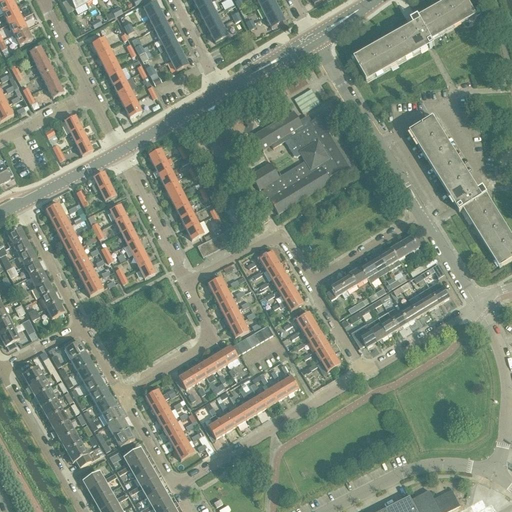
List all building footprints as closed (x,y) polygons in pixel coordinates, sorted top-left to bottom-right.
[(0,11),(2,16),(15,10),(10,0),(7,0),(0,3),(0,11)] [(68,0),(75,11),(85,6),(82,0),(68,0)] [(198,11),(211,5),(208,0),(192,0),(198,11)] [(255,0),(260,9),(274,2),(272,0),(255,0)] [(414,27),(355,61),(356,64),(367,83),(421,53),(427,49),(426,47),(428,46),(429,48),(430,49),(433,47),(434,48),(434,47),(431,41),(475,16),(476,19),(484,14),(476,0),(473,0),(468,3),(466,0),(452,0),(418,19),(411,23),(414,27)] [(274,2),(260,9),(264,15),(266,19),(266,20),(279,13),(274,2)] [(214,3),(211,5),(198,11),(204,23),(216,16),(214,11),(217,9),(214,3)] [(155,4),(143,10),(148,21),(161,15),(155,4)] [(8,27),(21,21),(15,10),(2,16),(8,27)] [(279,13),(266,20),(271,30),(285,24),(279,13)] [(154,32),(166,25),(161,15),(148,21),(154,32)] [(209,34),(222,27),(216,16),(204,23),(209,34)] [(13,38),(26,32),(21,21),(8,27),(13,38)] [(166,25),(154,32),(159,42),(172,36),(166,25)] [(215,45),(228,39),(222,27),(209,34),(215,45)] [(138,40),(136,38),(132,29),(126,33),(128,36),(127,36),(131,43),(138,40)] [(19,49),(32,43),(26,32),(13,38),(19,49)] [(165,53),(177,46),(172,36),(159,42),(165,53)] [(137,54),(143,51),(138,40),(131,43),(134,50),(135,50),(137,54)] [(103,41),(92,47),(97,57),(109,51),(103,41)] [(177,46),(165,53),(170,63),(183,57),(177,46)] [(35,67),(45,61),(40,50),(29,55),(35,67)] [(109,51),(97,57),(103,68),(114,62),(109,51)] [(142,65),(148,61),(144,54),(145,54),(143,51),(137,54),(138,57),(142,65)] [(183,57),(170,63),(176,74),(188,68),(183,57)] [(41,78),(51,73),(45,61),(35,67),(41,78)] [(108,79),(120,73),(114,62),(103,68),(108,79)] [(15,77),(20,75),(16,67),(11,70),(15,77)] [(47,90),(57,84),(51,73),(41,78),(47,90)] [(114,89),(125,83),(120,73),(108,79),(114,89)] [(144,74),(140,76),(142,81),(142,80),(143,82),(142,83),(144,87),(149,84),(146,79),(146,78),(144,74)] [(18,84),(23,81),(20,75),(15,77),(18,84)] [(0,81),(2,85),(9,81),(12,80),(10,76),(7,77),(0,80),(0,81)] [(9,81),(12,88),(5,92),(7,95),(14,92),(17,90),(12,80),(9,81)] [(130,94),(127,88),(125,83),(114,89),(119,100),(130,94)] [(53,101),(63,96),(57,84),(47,90),(53,101)] [(26,100),(31,98),(27,90),(22,92),(26,100)] [(311,91),(294,101),(303,116),(320,105),(311,91)] [(136,105),(133,99),(137,96),(135,92),(130,94),(119,100),(124,110),(136,105)] [(30,106),(35,104),(31,98),(26,100),(30,106)] [(136,105),(124,110),(130,121),(141,115),(136,105)] [(7,108),(0,111),(0,125),(13,119),(12,118),(10,114),(7,108)] [(259,192),(262,190),(278,217),(331,185),(328,179),(340,172),(343,176),(358,167),(326,114),(311,123),(307,117),(299,123),(293,114),(253,138),(262,151),(270,146),(273,150),(285,143),(294,158),(297,159),(301,157),(308,168),(304,171),(301,166),(279,180),(270,165),(269,165),(270,167),(251,178),(250,177),(249,177),(259,194),(260,193),(259,192)] [(69,136),(80,130),(74,119),(64,124),(69,136)] [(502,268),(502,269),(511,262),(511,237),(487,198),(488,198),(484,191),(483,190),(479,193),(478,193),(467,175),(440,131),(433,120),(431,122),(412,134),(413,134),(432,165),(434,168),(457,205),(458,207),(459,206),(460,208),(457,210),(459,213),(459,214),(462,213),(462,214),(466,211),(501,267),(502,268)] [(75,147),(86,142),(80,130),(69,136),(75,147)] [(52,138),(55,136),(52,132),(45,135),(50,146),(55,143),(52,138)] [(81,159),(92,154),(86,142),(75,147),(81,159)] [(56,157),(61,155),(55,143),(50,146),(56,157)] [(167,157),(164,159),(160,152),(149,158),(154,169),(170,161),(167,157)] [(60,164),(65,162),(61,155),(56,157),(60,164)] [(160,179),(171,174),(168,167),(172,165),(170,161),(154,169),(160,179)] [(2,168),(0,169),(0,187),(10,182),(9,180),(13,177),(8,169),(4,171),(2,168)] [(179,177),(174,179),(171,174),(160,179),(165,190),(177,184),(176,184),(181,181),(179,177)] [(99,192),(109,187),(103,175),(93,181),(95,186),(91,188),(94,194),(98,192),(97,191),(98,191),(99,192)] [(170,201),(182,195),(177,184),(165,190),(170,201)] [(115,199),(109,187),(99,192),(105,204),(115,199)] [(80,202),(85,199),(81,192),(76,195),(80,202)] [(187,205),(182,195),(170,201),(176,211),(187,205)] [(88,207),(85,199),(80,202),(83,209),(88,207)] [(193,216),(189,209),(194,207),(192,202),(187,205),(176,211),(181,222),(193,216)] [(50,224),(64,217),(58,206),(45,213),(50,224)] [(120,208),(109,213),(115,225),(126,219),(120,208)] [(187,232),(198,226),(193,216),(181,222),(187,232)] [(56,235),(69,228),(64,217),(50,224),(56,235)] [(121,236),(132,231),(126,219),(115,225),(121,236)] [(95,235),(100,232),(97,225),(91,228),(95,235)] [(198,226),(187,232),(192,243),(204,237),(198,226)] [(62,246),(75,239),(69,228),(56,235),(62,246)] [(13,248),(25,241),(20,230),(7,237),(10,243),(7,245),(9,250),(13,248)] [(127,248),(137,243),(132,231),(121,236),(127,248)] [(100,232),(95,235),(98,242),(104,239),(100,232)] [(207,245),(209,244),(214,241),(216,240),(213,234),(204,239),(207,245)] [(220,238),(226,249),(231,246),(226,235),(220,238)] [(220,252),(226,249),(220,238),(216,240),(214,241),(220,252)] [(403,245),(409,256),(426,246),(421,238),(415,242),(413,239),(403,245)] [(67,257),(80,250),(75,239),(62,246),(67,257)] [(25,241),(13,248),(18,258),(31,252),(25,241)] [(214,255),(220,252),(214,241),(209,244),(214,255)] [(133,259),(143,254),(137,243),(127,248),(133,259)] [(209,258),(214,255),(209,244),(207,245),(203,247),(209,258)] [(399,262),(409,256),(403,245),(392,251),(399,262)] [(203,260),(209,258),(203,247),(198,249),(203,260)] [(104,259),(110,256),(106,249),(101,252),(104,259)] [(73,267),(86,261),(80,250),(67,257),(73,267)] [(401,266),(399,262),(392,251),(382,257),(389,269),(388,269),(391,273),(401,266)] [(24,269),(36,263),(31,252),(18,258),(24,269)] [(139,271),(149,266),(143,254),(133,259),(139,271)] [(265,273),(279,265),(272,254),(259,263),(265,273)] [(108,266),(113,263),(110,256),(104,259),(108,266)] [(382,257),(372,264),(381,279),(391,273),(388,269),(389,269),(382,257)] [(78,278),(92,271),(86,261),(73,267),(78,278)] [(29,279),(42,273),(36,263),(24,269),(29,279)] [(372,264),(361,270),(368,281),(371,286),(381,279),(372,264)] [(271,283),(285,275),(279,265),(265,273),(271,283)] [(149,266),(139,271),(145,282),(155,277),(149,266)] [(420,274),(427,270),(425,266),(418,270),(420,274)] [(438,266),(432,270),(434,272),(439,280),(440,282),(440,281),(445,278),(444,277),(442,272),(438,266)] [(9,277),(16,273),(14,268),(6,272),(9,277)] [(119,281),(124,278),(120,270),(115,273),(119,281)] [(358,287),(368,281),(361,270),(351,276),(358,287)] [(413,279),(420,274),(418,270),(413,272),(410,274),(413,279)] [(84,289),(97,282),(92,271),(78,278),(84,289)] [(424,281),(431,276),(429,272),(421,276),(424,281)] [(35,290),(47,284),(42,273),(29,279),(35,290)] [(278,294),(291,286),(285,275),(271,283),(278,294)] [(347,294),(358,287),(351,276),(341,282),(347,294)] [(416,285),(424,281),(421,276),(414,281),(416,285)] [(123,287),(128,284),(124,278),(119,281),(123,287)] [(400,287),(407,282),(404,278),(397,282),(400,287)] [(221,280),(207,287),(213,298),(226,291),(226,290),(221,280)] [(97,282),(84,289),(89,300),(103,293),(97,282)] [(350,298),(347,294),(341,282),(330,289),(332,292),(326,295),(331,303),(342,296),(345,301),(350,298)] [(392,291),(400,287),(397,282),(389,287),(392,291)] [(40,301),(53,294),(47,284),(35,290),(40,301)] [(404,293),(411,289),(408,284),(401,289),(404,293)] [(434,287),(430,290),(439,306),(450,300),(443,289),(440,284),(434,288),(434,287)] [(284,304),(298,296),(291,286),(278,294),(283,304),(284,304)] [(396,298),(404,293),(401,289),(393,293),(396,298)] [(20,298),(27,294),(25,290),(17,293),(20,298)] [(379,299),(386,295),(383,290),(376,295),(379,299)] [(429,312),(439,306),(430,290),(419,296),(429,312)] [(226,291),(213,298),(218,309),(232,302),(229,297),(226,291)] [(53,294),(40,301),(45,311),(58,304),(53,294)] [(272,294),(265,298),(268,302),(274,298),(272,294)] [(371,304),(379,299),(376,295),(369,299),(371,304)] [(281,311),(286,308),(290,315),(304,307),(298,296),(284,304),(283,304),(279,306),(278,305),(271,309),(274,312),(280,309),(281,311)] [(419,296),(409,302),(419,318),(429,312),(419,296)] [(383,306),(390,301),(387,297),(380,301),(383,306)] [(358,312),(369,306),(366,301),(355,307),(358,312)] [(372,312),(383,306),(380,301),(370,307),(372,312)] [(232,302),(218,309),(224,320),(237,313),(232,302)] [(409,304),(400,310),(408,325),(419,318),(409,302),(409,304)] [(58,304),(45,311),(51,322),(64,316),(58,304)] [(351,316),(358,312),(355,307),(348,312),(351,316)] [(362,318),(372,312),(370,307),(359,314),(362,318)] [(394,312),(388,315),(398,331),(405,327),(408,325),(400,310),(399,310),(401,314),(397,317),(394,312)] [(237,313),(224,320),(229,331),(243,324),(240,318),(237,313)] [(363,319),(362,318),(359,314),(349,320),(352,326),(363,319)] [(302,334),(315,326),(309,315),(291,326),(289,325),(283,328),(286,332),(292,328),(293,331),(298,328),(302,334)] [(388,315),(378,321),(388,337),(398,331),(388,315)] [(0,322),(0,337),(13,331),(7,319),(0,322)] [(368,327),(367,327),(377,344),(388,337),(378,321),(368,328),(368,327)] [(28,337),(35,334),(28,322),(22,325),(28,337)] [(243,324),(229,331),(235,342),(249,335),(243,324)] [(321,336),(315,326),(302,334),(308,344),(321,336)] [(367,327),(352,337),(360,350),(365,347),(367,350),(377,344),(367,327)] [(268,328),(263,331),(269,340),(273,337),(268,328)] [(13,331),(0,337),(0,339),(5,349),(6,348),(9,353),(16,349),(14,345),(19,342),(13,331)] [(263,331),(259,333),(264,343),(269,340),(263,331)] [(259,333),(254,336),(260,345),(264,343),(259,333)] [(254,336),(250,339),(256,348),(260,345),(254,336)] [(314,354),(328,346),(321,336),(308,344),(314,354)] [(250,339),(245,341),(251,351),(256,348),(250,339)] [(78,344),(76,345),(73,340),(64,346),(66,351),(64,352),(70,363),(84,355),(78,344)] [(245,341),(241,344),(247,354),(251,351),(245,341)] [(241,344),(236,347),(242,356),(247,354),(241,344)] [(320,365),(334,357),(328,346),(314,354),(320,365)] [(230,349),(220,355),(227,368),(229,371),(233,368),(232,365),(238,361),(237,360),(241,357),(242,356),(236,347),(231,350),(230,349)] [(76,374),(90,365),(84,355),(70,363),(76,374)] [(220,355),(209,361),(217,374),(227,368),(220,355)] [(55,357),(51,359),(57,370),(62,368),(55,357)] [(334,357),(320,365),(327,375),(340,367),(334,357)] [(52,376),(56,373),(48,360),(43,363),(50,376),(52,375),(52,376)] [(209,361),(199,368),(207,381),(209,385),(210,385),(212,384),(215,382),(212,377),(217,374),(209,361)] [(82,385),(97,376),(90,365),(76,374),(82,385)] [(311,373),(317,369),(314,365),(300,374),(303,378),(311,373)] [(199,368),(188,374),(196,387),(199,385),(207,381),(199,368)] [(29,389),(44,380),(37,369),(22,378),(29,389)] [(64,381),(68,379),(63,370),(59,372),(64,381)] [(232,380),(236,377),(232,371),(228,373),(232,380)] [(57,384),(61,382),(56,373),(52,376),(57,384)] [(188,374),(178,380),(184,390),(186,393),(189,391),(196,387),(188,374)] [(88,395),(103,387),(97,376),(82,385),(88,395)] [(69,390),(73,388),(68,379),(64,381),(69,390)] [(265,394),(259,398),(267,411),(278,405),(270,391),(267,386),(268,386),(264,379),(260,381),(264,388),(262,389),(265,394)] [(291,379),(280,385),(288,399),(299,392),(291,379)] [(35,400),(50,392),(44,380),(29,389),(35,400)] [(63,395),(67,393),(62,384),(58,386),(63,395)] [(270,391),(278,405),(288,399),(280,385),(276,388),(270,391)] [(95,406),(109,398),(103,387),(88,395),(95,406)] [(76,403),(80,400),(75,391),(71,394),(76,403)] [(150,411),(164,403),(169,400),(169,401),(176,398),(172,391),(161,398),(158,392),(144,400),(150,411)] [(41,411),(56,403),(50,392),(35,400),(41,411)] [(69,406),(73,404),(68,395),(64,397),(69,406)] [(101,417),(115,409),(109,398),(95,406),(101,417)] [(259,398),(249,404),(257,417),(267,411),(259,398)] [(227,411),(223,404),(219,399),(215,401),(219,406),(223,413),(227,411)] [(81,412),(85,409),(80,400),(76,403),(81,412)] [(48,422),(63,414),(56,403),(41,411),(48,422)] [(156,421),(170,413),(164,403),(150,411),(156,421)] [(239,410),(238,410),(246,424),(257,417),(249,404),(239,410)] [(209,405),(205,407),(212,419),(209,421),(212,426),(207,429),(215,443),(226,436),(218,423),(215,417),(216,416),(209,405)] [(75,417),(79,415),(74,406),(70,408),(75,417)] [(107,428),(121,420),(115,409),(101,417),(107,428)] [(238,410),(228,417),(236,430),(246,424),(238,410)] [(88,425),(93,422),(87,413),(83,415),(88,425)] [(163,432),(176,424),(170,413),(156,421),(163,432)] [(54,433),(69,425),(63,414),(48,422),(54,433)] [(82,428),(86,425),(80,417),(77,419),(82,428)] [(218,423),(226,436),(236,430),(228,417),(218,423)] [(113,439),(128,430),(121,420),(107,428),(113,439)] [(93,433),(98,431),(93,422),(88,425),(93,433)] [(169,442),(182,434),(176,424),(163,432),(169,442)] [(60,444),(75,435),(69,425),(54,433),(60,444)] [(88,439),(92,436),(87,428),(83,430),(88,439)] [(119,450),(134,441),(128,430),(113,439),(119,450)] [(200,439),(203,437),(200,432),(196,434),(197,436),(191,440),(193,444),(200,440),(200,439)] [(101,446),(105,443),(100,434),(95,437),(101,446)] [(188,438),(185,440),(182,434),(169,442),(175,453),(188,445),(191,443),(188,438)] [(66,455),(81,446),(75,435),(60,444),(66,455)] [(106,455),(110,452),(105,443),(101,446),(106,455)] [(188,445),(175,453),(181,463),(194,456),(188,445)] [(99,450),(87,457),(81,446),(66,455),(73,466),(76,464),(80,471),(104,457),(99,450)] [(123,459),(128,468),(129,470),(145,461),(139,450),(123,459)] [(151,471),(145,461),(129,470),(130,471),(135,480),(151,471)] [(156,480),(151,471),(135,480),(140,488),(141,489),(156,480)] [(104,484),(103,482),(98,474),(82,483),(88,493),(104,484)] [(162,490),(156,480),(141,489),(142,491),(146,499),(162,490)] [(110,494),(105,486),(104,484),(88,493),(94,503),(110,494)] [(152,509),(168,500),(162,490),(146,499),(151,508),(152,509)] [(410,499),(416,511),(452,511),(460,508),(452,492),(434,501),(430,493),(412,502),(410,499)] [(101,511),(115,504),(114,502),(110,494),(94,503),(99,511),(101,511)] [(387,511),(416,511),(410,499),(387,511)] [(153,511),(170,511),(173,510),(168,500),(152,509),(153,511)] [(220,501),(213,505),(214,506),(216,508),(216,509),(223,506),(220,501)]
